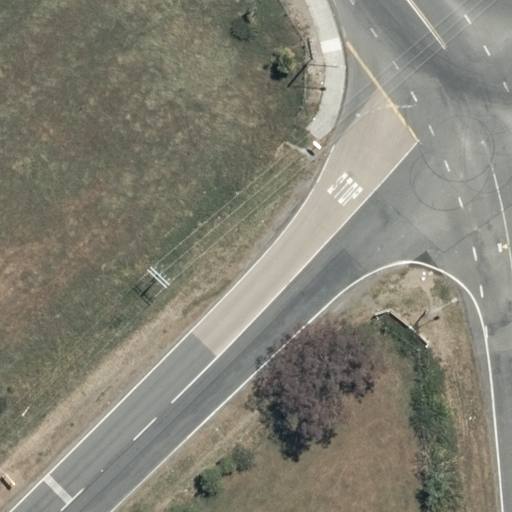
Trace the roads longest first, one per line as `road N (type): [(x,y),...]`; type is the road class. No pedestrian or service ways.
road 1 (tertiary): [(67,511),(419,145),(473,112)]
road 2 (tertiary): [(511,259),(473,112)]
road 3 (secondary): [(409,0),(473,112)]
